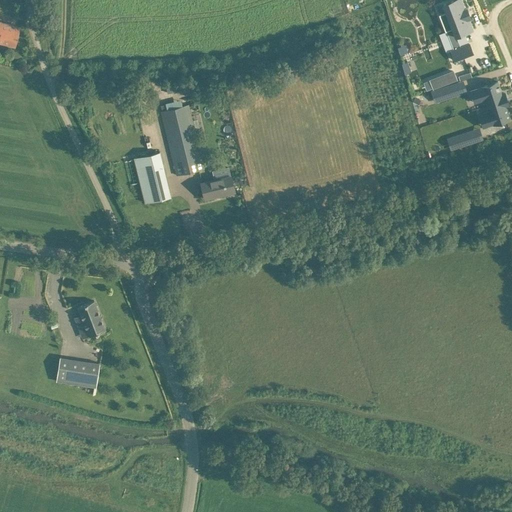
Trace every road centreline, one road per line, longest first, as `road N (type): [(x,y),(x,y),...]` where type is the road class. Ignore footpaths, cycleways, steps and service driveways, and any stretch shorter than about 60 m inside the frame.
road 1 (unclassified): [(137,267),(511,173)]
road 2 (unclassified): [(188,511),(194,452),(187,417),(142,305),(137,267)]
road 3 (unclassified): [(114,262),(115,227),(30,26)]
